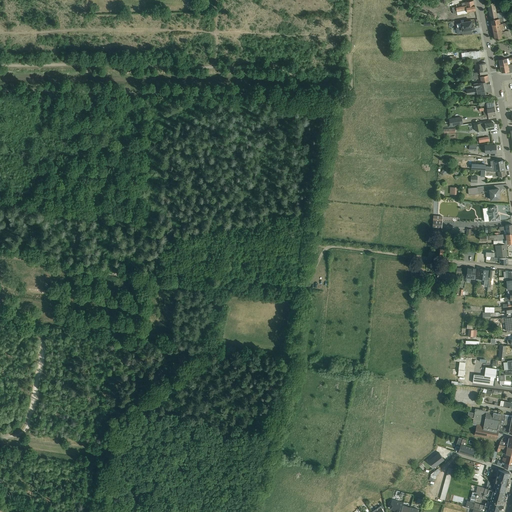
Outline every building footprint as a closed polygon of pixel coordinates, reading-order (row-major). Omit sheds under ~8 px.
[(486,0),(487,4),(488,4),(489,12),(491,20),(503,18),(502,14),(502,12),(499,13),(496,13),(496,12),(496,11),(495,8),(495,6),(494,3),(493,0),(486,0)] [(462,6),(452,7),(453,12),(453,14),(457,13),(457,15),(467,13),(467,12),(468,12),(475,11),(474,1),(473,1),(461,3),(462,6)] [(503,18),(491,20),(492,25),(500,23),(499,22),(503,21),(503,20),(503,19),(506,18),(508,18),(507,11),(503,12),(502,12),(502,14),(503,18)] [(473,29),(473,28),(474,28),(473,25),(472,25),(472,21),(467,22),(467,21),(465,22),(461,23),(462,27),(456,28),(457,28),(458,34),(457,34),(462,33),(463,34),(472,34),(471,29),(473,29)] [(510,23),(507,24),(507,23),(492,26),(495,40),(508,38),(508,37),(510,37),(509,31),(507,31),(506,31),(501,32),(500,31),(504,30),(503,27),(507,26),(508,30),(511,29),(511,21),(510,22),(510,23)] [(479,51),(475,51),(470,52),(464,52),(461,53),(462,59),(465,59),(476,58),(478,58),(478,55),(479,55),(479,51)] [(501,66),(510,64),(510,61),(511,60),(511,56),(511,57),(509,58),(499,60),(501,66)] [(473,73),(473,75),(474,76),(479,75),(488,74),(486,63),(480,64),(479,58),(475,59),(476,65),(478,65),(479,72),(473,73)] [(511,64),(510,64),(508,65),(501,66),(502,73),(509,71),(509,72),(511,72),(511,71),(511,64)] [(474,76),(470,77),(470,80),(476,79),(476,80),(477,83),(481,82),(489,81),(488,75),(480,77),(479,75),(474,76)] [(489,81),(481,82),(477,83),(474,84),(474,87),(476,87),(478,94),(481,93),(481,94),(492,92),(491,88),(490,88),(489,81)] [(495,107),(487,109),(488,116),(488,117),(492,116),(492,115),(496,114),(495,107)] [(462,121),(461,117),(457,118),(449,119),(450,121),(451,126),(459,124),(462,124),(462,121)] [(490,130),(494,129),(493,122),(488,123),(488,122),(474,124),(475,131),(481,130),(481,131),(486,130),(486,131),(490,131),(490,130)] [(485,154),(496,153),(496,145),(491,145),(484,145),(485,154)] [(471,164),(471,168),(485,169),(485,170),(486,171),(496,171),(504,170),(505,170),(503,160),(494,161),(494,160),(490,161),(491,167),(485,166),(486,165),(471,164)] [(489,190),(490,192),(489,192),(489,193),(489,194),(489,195),(489,196),(490,197),(491,200),(500,199),(498,189),(489,190)] [(498,215),(496,206),(483,208),(485,222),(500,220),(499,215),(498,215)] [(432,231),(442,232),(443,230),(442,230),(442,222),(443,216),(433,216),(433,221),(433,227),(432,231)] [(507,234),(511,233),(511,224),(505,225),(506,227),(499,227),(500,231),(506,230),(507,234)] [(511,233),(507,234),(487,236),(480,236),(480,240),(487,240),(493,239),(493,241),(494,244),(511,243),(511,233)] [(496,245),(497,257),(507,256),(506,252),(503,252),(503,249),(504,249),(507,248),(506,244),(496,245)] [(416,264),(416,269),(420,270),(420,274),(420,275),(422,275),(422,277),(423,277),(431,278),(431,273),(424,273),(424,265),(416,264)] [(466,278),(475,280),(476,269),(471,268),(467,268),(466,278)] [(478,269),(477,278),(484,279),(483,286),(488,287),(488,284),(489,280),(488,280),(489,274),(486,274),(486,270),(478,269)] [(511,317),(507,318),(500,318),(500,322),(506,322),(506,330),(508,330),(511,329),(511,317)] [(500,345),(498,360),(505,361),(506,348),(506,346),(500,345)] [(497,368),(493,368),(486,367),(485,376),(474,374),(472,383),(495,386),(496,377),(492,377),(492,374),(496,374),(497,370),(497,368)] [(501,401),(500,406),(511,408),(511,399),(510,403),(501,401)] [(476,425),(499,429),(503,430),(504,425),(510,426),(508,433),(511,433),(511,416),(475,409),(474,413),(468,412),(467,418),(473,419),(472,424),(476,425)] [(499,429),(476,425),(474,435),(497,440),(499,429)] [(459,437),(456,445),(460,447),(458,453),(472,457),(475,449),(466,446),(467,440),(463,438),(463,439),(459,437)] [(499,445),(511,447),(511,438),(508,438),(507,443),(500,441),(499,445)] [(511,447),(499,445),(498,448),(506,450),(505,454),(506,454),(511,455),(511,447)] [(439,453),(428,461),(434,468),(444,460),(439,453)] [(502,461),(511,464),(511,455),(506,454),(506,458),(503,457),(502,461)] [(511,465),(511,464),(502,461),(498,460),(496,465),(511,469),(511,465)] [(448,468),(440,499),(445,500),(453,470),(448,468)] [(431,474),(429,480),(435,482),(436,477),(440,471),(438,469),(431,474)] [(494,487),(505,492),(505,491),(510,473),(509,472),(498,469),(494,487)] [(476,493),(476,494),(479,495),(478,497),(488,500),(502,504),(505,492),(494,487),(491,484),(490,489),(486,488),(478,486),(476,493)] [(400,511),(403,505),(404,503),(392,500),(389,508),(397,510),(396,511),(400,511)] [(475,503),(473,509),(484,511),(499,511),(502,504),(488,500),(487,503),(485,503),(484,505),(475,503)] [(474,503),(470,501),(467,501),(466,507),(473,509),(475,503),(474,503)]
